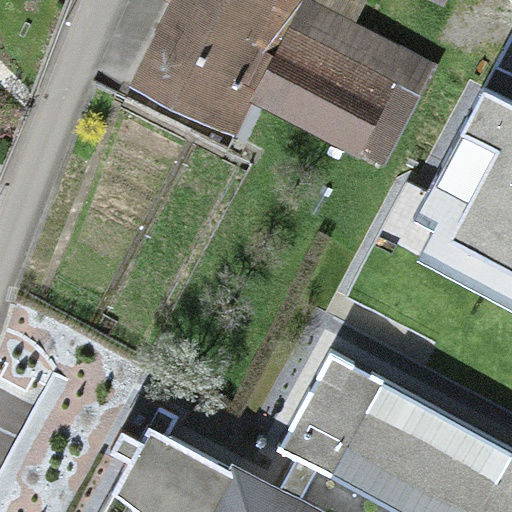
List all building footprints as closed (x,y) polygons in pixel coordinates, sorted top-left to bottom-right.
[(185,0),(138,92),(235,142),(254,105),(291,33),(308,0),(185,0)] [(291,33),(254,105),(360,159),(397,87),(291,33)] [(511,109),(480,93),(415,221),(433,230),(416,262),(511,310),(511,109)] [(511,511),(511,452),(331,355),(279,449),(395,511),(511,511)] [(314,511),(146,412),(85,511),(314,511)]
